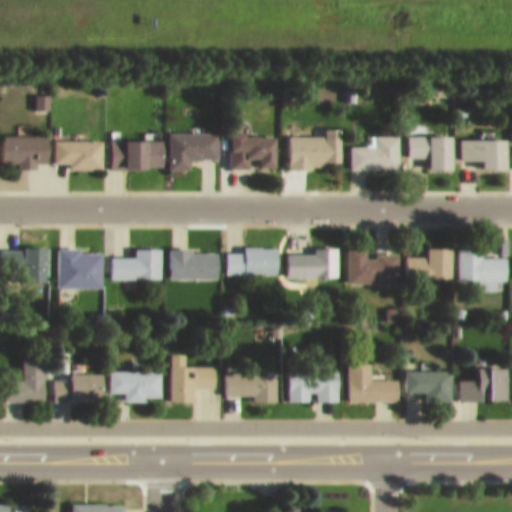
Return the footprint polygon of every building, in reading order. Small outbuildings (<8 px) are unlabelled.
[(289,157),(341,157),(341,117),(325,117),(325,124),(289,124),(289,157)] [(190,159),(190,148),(217,148),(217,122),(168,122),(168,159),(190,159)] [(277,157),(277,123),(229,123),(229,157),(277,157)] [(375,135),(349,135),(349,159),(399,159),(399,124),(375,124),(375,135)] [(429,157),(454,157),(454,124),(407,124),(407,147),(429,147),(429,157)] [(48,156),(48,126),(2,126),(2,156),(48,156)] [(459,127),(459,149),(482,149),(482,158),(508,158),(508,127),(459,127)] [(102,130),(53,130),(53,157),(102,157),(102,130)] [(109,158),(163,158),(163,130),(109,130),(109,158)] [(283,242),(282,264),(335,266),(336,237),(313,236),(313,243),(283,242)] [(0,237),(0,242),(0,270),(48,270),(48,237),(0,237)] [(159,237),(134,237),(134,247),(110,247),(110,267),(159,267),(159,237)] [(168,237),(168,266),(215,265),(214,243),(190,244),(190,237),(168,237)] [(277,237),(243,237),(243,241),(225,241),(225,264),(277,264),(277,237)] [(347,271),(397,272),(397,243),(367,243),(367,237),(347,237),(347,271)] [(404,245),(404,267),(451,268),(451,237),(427,237),(427,246),(404,245)] [(481,238),(456,237),(456,273),(476,274),(476,281),(497,281),(497,271),(506,271),(506,246),(481,246),(481,238)] [(57,278),(102,278),(102,239),(57,239),(57,278)] [(171,391),(198,391),(198,384),(217,384),(217,355),(186,355),(186,343),(171,343),(171,391)] [(6,390),(45,390),(45,348),(21,348),(21,362),(6,362),(6,390)] [(371,352),(348,352),(348,391),(398,391),(398,369),(371,369),(371,352)] [(53,389),(105,388),(104,362),(81,362),(81,353),(71,354),(72,368),(53,368),(53,389)] [(457,369),(457,390),(507,390),(507,357),(477,357),(477,369),(457,369)] [(110,381),(124,381),(124,389),(162,389),(162,360),(110,360),(110,381)] [(338,390),(338,360),(288,360),(288,391),(314,391),(314,390),(338,390)] [(449,360),(404,360),(404,382),(430,382),(430,392),(449,392),(449,360)] [(276,362),(225,362),(225,386),(253,386),(253,390),(276,390),(276,362)] [(0,511),(8,511),(9,492),(0,492),(0,511)] [(123,511),(124,494),(69,494),(68,511),(123,511)] [(318,511),(348,511),(349,502),(319,502),(318,511)]
